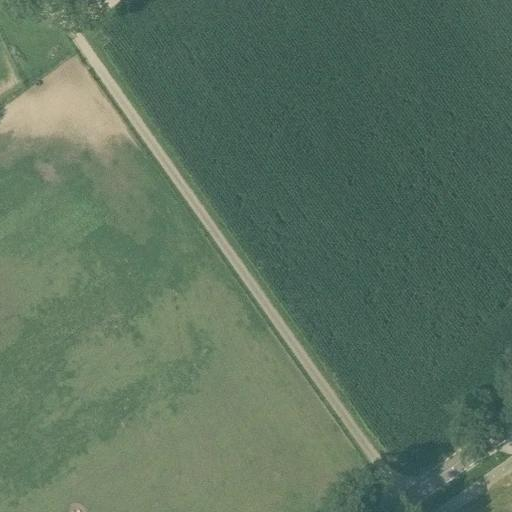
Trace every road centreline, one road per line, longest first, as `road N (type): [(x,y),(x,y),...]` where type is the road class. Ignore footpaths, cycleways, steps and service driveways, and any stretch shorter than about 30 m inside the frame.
road 1 (track): [(405,506),(60,0)]
road 2 (secondary): [(397,511),(511,427)]
